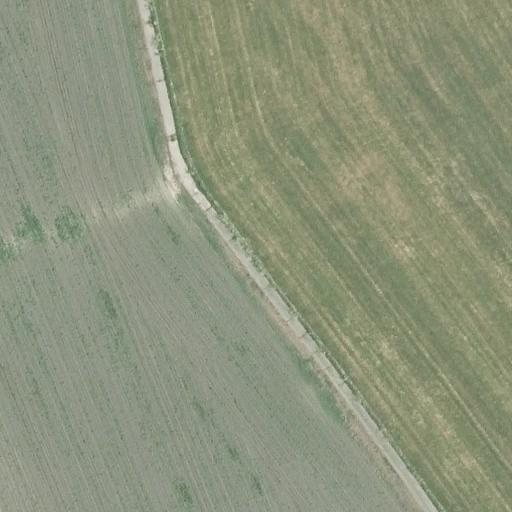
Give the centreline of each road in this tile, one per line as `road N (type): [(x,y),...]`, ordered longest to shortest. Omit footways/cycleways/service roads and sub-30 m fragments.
road 1 (track): [(180,181),(428,511)]
road 2 (track): [(0,250),(180,181),(142,0)]
